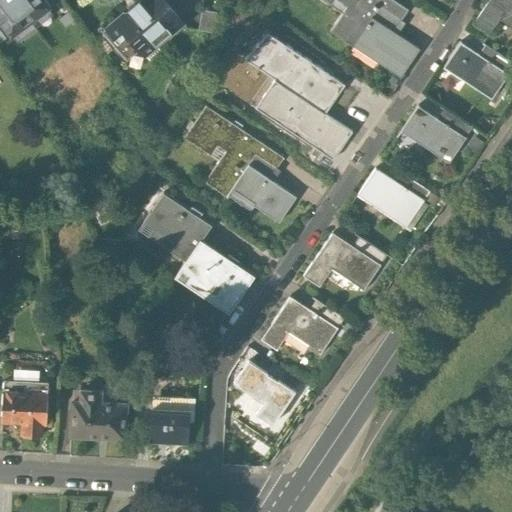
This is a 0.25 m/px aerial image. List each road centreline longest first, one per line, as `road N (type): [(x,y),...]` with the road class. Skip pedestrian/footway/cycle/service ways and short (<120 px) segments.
road 1 (residential): [(211,485),(219,372),(471,0)]
road 2 (primary): [(292,508),(511,181)]
road 3 (residential): [(0,473),(211,485)]
